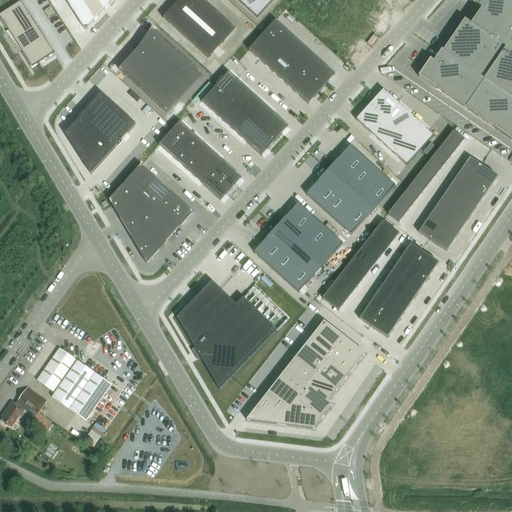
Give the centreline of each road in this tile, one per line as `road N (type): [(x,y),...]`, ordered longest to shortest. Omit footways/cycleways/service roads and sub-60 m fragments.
road 1 (unclassified): [(426,0),(159,299),(139,311)]
road 2 (tertiary): [(511,217),(348,465)]
road 3 (unclassified): [(139,311),(223,446),(290,457)]
road 4 (unclassified): [(26,121),(140,0)]
road 5 (unclassified): [(0,372),(82,259),(100,248)]
road 6 (unclassified): [(26,121),(100,248)]
road 7 (unknown): [(56,332),(124,380),(101,421)]
